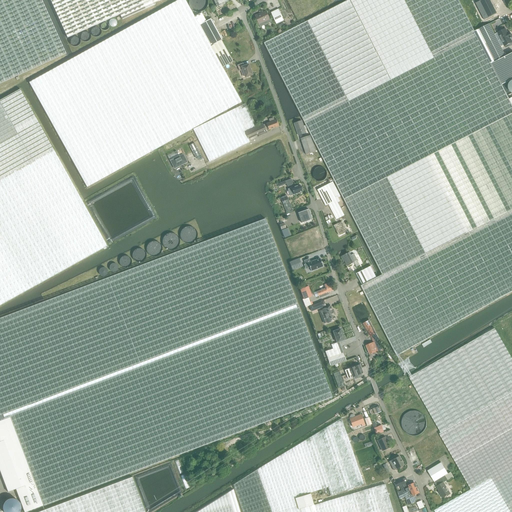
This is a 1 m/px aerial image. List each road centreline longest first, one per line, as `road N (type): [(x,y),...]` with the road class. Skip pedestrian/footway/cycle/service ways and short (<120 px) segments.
road 1 (unclassified): [(429,511),(376,392),(241,12),(266,0)]
road 2 (unknown): [(245,446),(370,376)]
